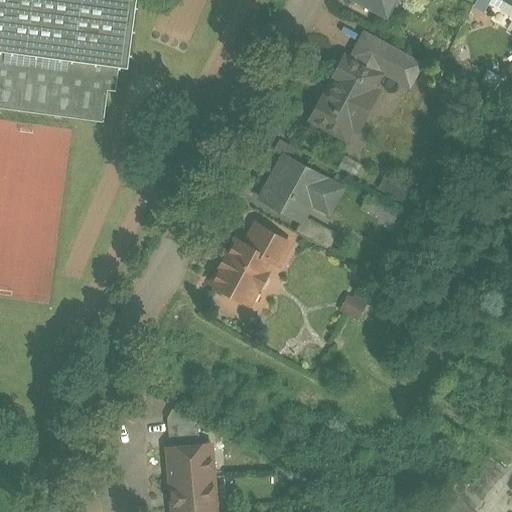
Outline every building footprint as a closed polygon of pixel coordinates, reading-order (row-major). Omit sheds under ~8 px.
[(137,0),(0,0),(0,108),(104,122),(109,91),(117,92),(120,66),(128,67),(137,0)] [(355,0),(383,15),(391,0),(355,0)] [(423,64),(365,33),(350,59),(381,75),(387,63),(415,78),(423,64)] [(350,59),(345,56),(311,119),(342,136),(348,125),(358,130),(379,92),(373,89),(381,75),(350,59)] [(304,152),(281,140),(275,150),(284,155),(285,155),(298,163),(304,152)] [(298,163),(285,155),(284,155),(261,198),(301,221),(315,195),(333,205),(342,188),(325,179),(325,178),(298,163)] [(338,234),(310,219),(302,235),(330,250),(338,234)] [(291,243),(258,224),(246,245),(274,261),(279,264),(291,243)] [(246,245),(237,240),(229,256),(227,255),(226,256),(226,257),(222,265),(221,265),(220,266),(222,268),(213,284),(247,303),(256,287),(260,290),(261,288),(266,287),(271,279),(269,274),(270,273),(268,272),(274,261),(246,245)] [(199,422),(173,409),(168,418),(170,434),(199,432),(199,422)] [(511,443),(511,418),(502,438),(511,443)] [(199,432),(170,434),(171,448),(201,446),(199,432)] [(171,448),(169,448),(172,481),(214,477),(212,445),(201,446),(171,448)] [(491,457),(469,486),(464,482),(455,492),(474,511),(508,470),(491,457)] [(214,477),(172,481),(174,511),(176,511),(217,508),(214,477)] [(446,483),(416,511),(472,511),(474,511),(455,492),(446,483)]
